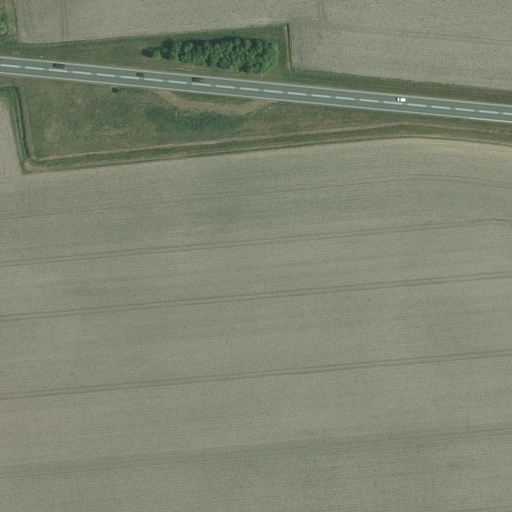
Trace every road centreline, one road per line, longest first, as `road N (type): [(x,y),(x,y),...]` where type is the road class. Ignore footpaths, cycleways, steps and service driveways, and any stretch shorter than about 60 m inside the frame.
road 1 (track): [(0,94),(13,105),(23,159),(36,169),(404,133),(511,144)]
road 2 (trunk): [(511,115),(0,65)]
